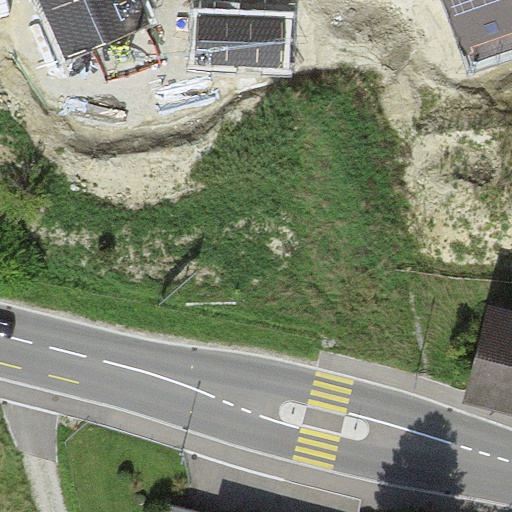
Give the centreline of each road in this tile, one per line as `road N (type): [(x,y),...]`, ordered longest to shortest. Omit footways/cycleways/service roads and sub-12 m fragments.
road 1 (primary): [(511,466),(0,335)]
road 2 (track): [(53,511),(32,415),(47,346)]
